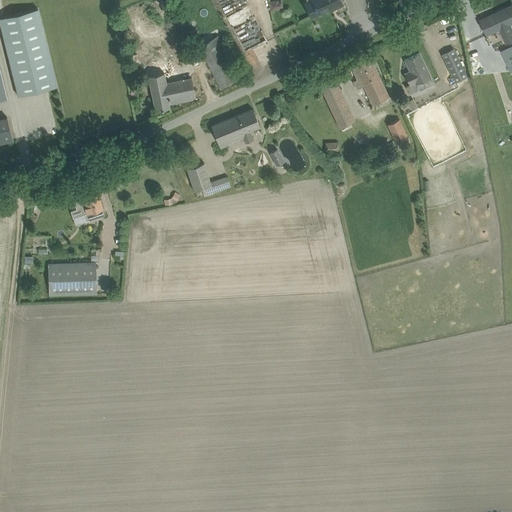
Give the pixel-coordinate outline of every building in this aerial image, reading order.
[(270,10),(279,9),(279,7),(283,7),(282,0),(278,1),(277,0),(268,1),(270,10)] [(311,0),(305,3),(311,17),(342,2),(340,0),(311,0)] [(511,5),(481,20),(487,34),(500,28),(507,43),(511,40),(511,27),(510,24),(511,22),(511,5)] [(39,9),(0,18),(0,19),(19,96),(59,87),(39,9)] [(220,87),(239,78),(218,36),(199,45),(220,87)] [(511,43),(498,49),(508,72),(511,69),(511,43)] [(454,49),(443,54),(447,64),(452,62),(458,73),(464,70),(454,49)] [(431,76),(420,52),(404,59),(410,70),(404,73),(410,84),(415,82),(416,83),(431,76)] [(370,57),(355,65),(360,77),(353,81),(356,89),(363,85),(372,104),(378,102),(389,96),(370,57)] [(196,98),(192,76),(166,82),(164,72),(149,76),(156,110),(170,107),(169,104),(196,98)] [(340,127),(355,119),(334,75),(319,82),(340,127)] [(418,107),(413,98),(407,101),(412,110),(418,107)] [(246,142),(254,139),(250,130),(260,126),(253,109),(212,125),(221,148),(244,138),(246,142)] [(0,143),(13,140),(7,117),(0,118),(0,143)] [(388,124),(397,143),(408,137),(401,122),(399,118),(388,124)] [(335,151),(336,142),(325,142),(324,150),(335,151)] [(284,162),(278,150),(270,154),(277,166),(284,162)] [(187,168),(194,191),(202,188),(204,196),(214,193),(214,192),(219,190),(216,180),(211,182),(204,162),(187,168)] [(172,197),(177,201),(181,195),(175,192),(172,197)] [(89,220),(105,215),(102,208),(103,208),(98,193),(84,198),(87,205),(84,206),(87,213),(89,220)] [(96,262),(49,264),(50,295),(97,294),(96,262)] [(511,271),(502,274),(508,314),(511,313),(511,271)]
